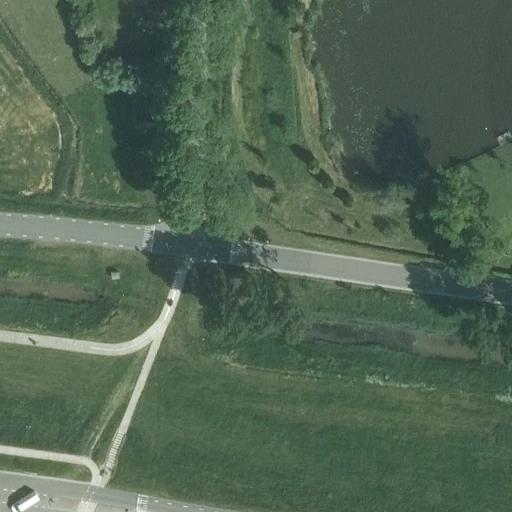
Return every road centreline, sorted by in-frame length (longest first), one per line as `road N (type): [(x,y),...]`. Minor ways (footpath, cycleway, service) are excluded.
road 1 (tertiary): [(187,243),(511,292)]
road 2 (unclassified): [(187,243),(199,0)]
road 3 (tertiary): [(0,226),(187,243)]
road 4 (tertiary): [(173,511),(6,482)]
